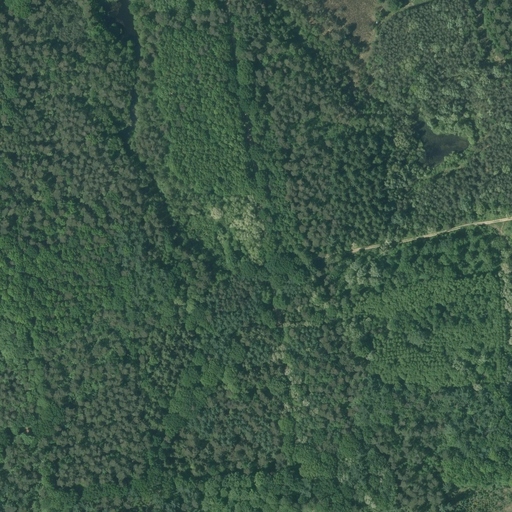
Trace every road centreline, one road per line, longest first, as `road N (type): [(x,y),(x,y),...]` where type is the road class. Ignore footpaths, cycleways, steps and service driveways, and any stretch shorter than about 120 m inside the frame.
road 1 (track): [(307,467),(229,0)]
road 2 (track): [(0,434),(43,429),(57,489),(65,491),(207,474)]
road 3 (track): [(272,279),(315,260),(511,217)]
